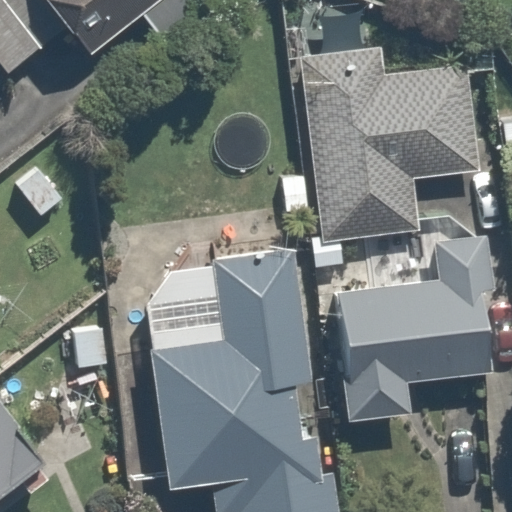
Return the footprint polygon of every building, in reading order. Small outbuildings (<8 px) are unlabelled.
[(206,18),(192,0),(24,0),(63,51),(122,7),(157,54),(206,18)] [(417,173),(477,171),(472,30),(298,36),(305,232),(419,228),(417,173)] [(65,180),(36,142),(0,169),(0,196),(16,218),(65,180)] [(191,250),(199,320),(155,325),(156,337),(142,338),(158,482),(190,478),(193,511),(326,511),(295,238),(191,250)] [(401,411),(398,369),(470,363),(462,271),(327,282),(334,374),(338,417),(401,411)] [(99,310),(50,313),(54,359),(102,355),(99,310)] [(0,496),(46,460),(0,401),(0,496)]
